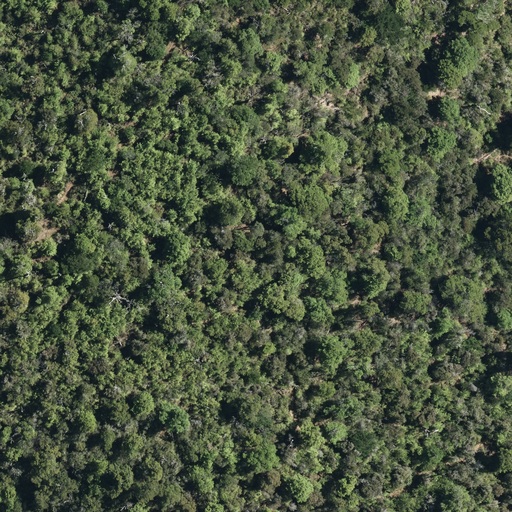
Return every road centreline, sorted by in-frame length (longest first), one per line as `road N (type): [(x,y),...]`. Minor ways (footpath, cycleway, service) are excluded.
road 1 (track): [(57,227),(118,281),(185,315),(246,307),(293,402),(379,491),(455,458),(511,464)]
road 2 (track): [(180,0),(122,139),(57,227),(0,246)]
